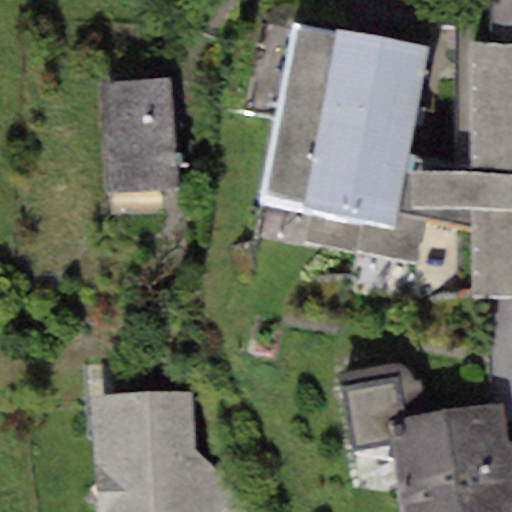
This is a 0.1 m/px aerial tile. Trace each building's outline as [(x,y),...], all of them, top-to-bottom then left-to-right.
[(432,47),(283,18),(243,223),(393,251),(432,47)] [(511,50),(474,50),(472,171),(422,170),(421,227),(475,228),(474,292),(511,292),(511,50)] [(174,80),(101,85),(110,195),(183,189),(174,80)] [(396,377),(342,386),(352,452),(391,446),(401,511),(511,511),(511,455),(503,400),(402,416),(396,377)] [(192,394),(91,398),(96,511),(219,511),(237,494),(196,449),(192,394)]
